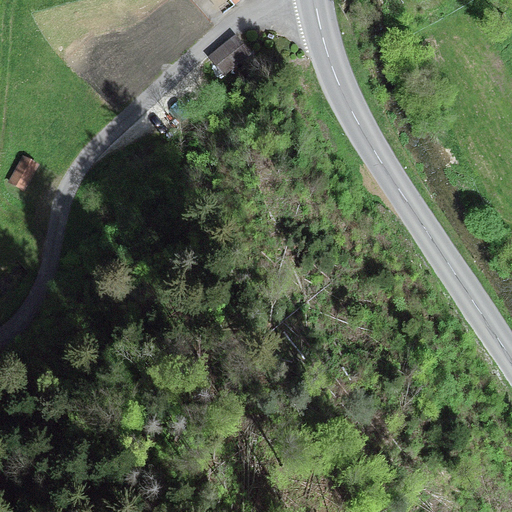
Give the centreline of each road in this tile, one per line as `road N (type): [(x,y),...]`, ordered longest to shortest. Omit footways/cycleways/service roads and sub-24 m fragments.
road 1 (residential): [(0,338),(39,294),(67,192),(91,151),(219,31),(252,13),(314,1)]
road 2 (secondary): [(511,361),(358,124),(314,1)]
